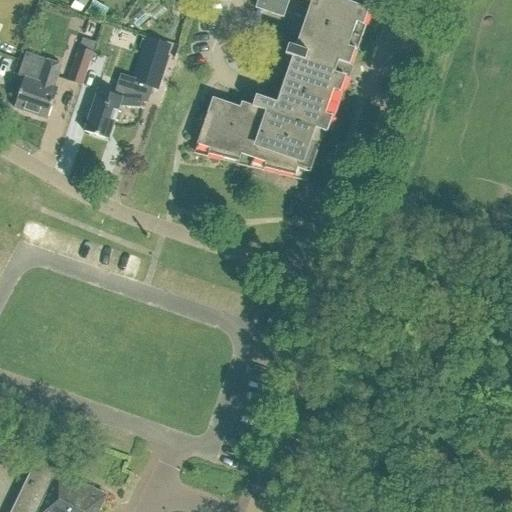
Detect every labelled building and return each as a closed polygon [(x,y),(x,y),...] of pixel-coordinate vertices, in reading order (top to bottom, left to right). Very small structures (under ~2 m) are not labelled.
[(86,10),(91,0),(73,0),(72,2),(86,10)] [(366,9),(368,0),(257,0),(255,8),(283,18),(289,0),(301,0),(310,3),(295,48),(288,46),(285,56),(292,58),(276,103),(255,96),(252,106),(241,103),(239,108),(212,99),(194,152),(308,180),(324,133),(326,133),(368,10),(366,9)] [(78,50),(68,81),(82,85),(92,55),(78,50)] [(98,90),(84,132),(109,140),(120,105),(141,107),(141,105),(147,105),(153,88),(155,89),(165,58),(143,50),(133,81),(139,83),(136,93),(123,92),(121,97),(98,90)] [(54,86),(61,65),(45,59),(38,82),(24,77),(13,108),(48,120),(58,88),(54,86)] [(13,469),(20,455),(12,451),(5,466),(13,469)] [(96,511),(104,497),(48,469),(47,469),(36,464),(12,511),(96,511)]
